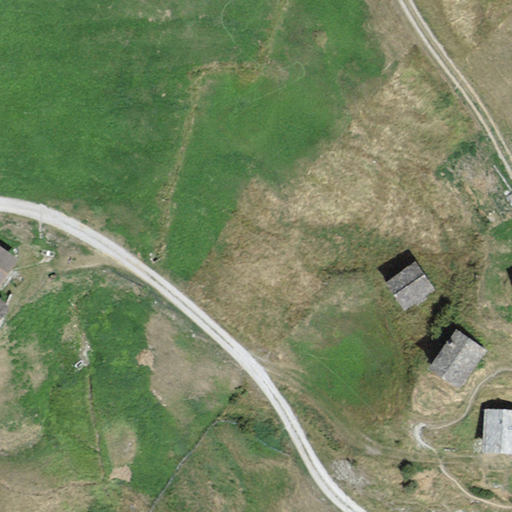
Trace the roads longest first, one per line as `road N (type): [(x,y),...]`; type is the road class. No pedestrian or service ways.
road 1 (track): [(0,213),(22,211),(142,269),(257,370),(335,495),(357,511)]
road 2 (track): [(257,370),(283,370),(359,441),(396,456),(438,459)]
